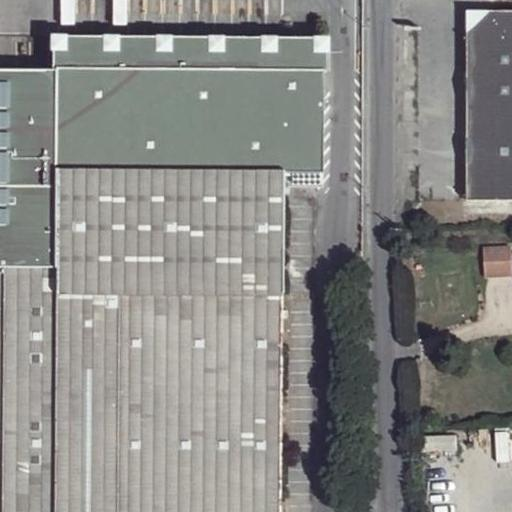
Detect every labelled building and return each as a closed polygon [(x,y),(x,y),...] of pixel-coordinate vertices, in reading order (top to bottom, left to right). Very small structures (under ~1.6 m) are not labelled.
[(468,12),(468,33),(490,11),(468,12)] [(468,33),(468,202),(511,201),(511,11),(490,11),(468,33)] [(325,70),(326,50),(315,49),(315,37),(272,37),(272,49),(262,49),(263,37),(220,36),(220,49),(210,49),(210,36),(167,36),(167,48),(158,49),(157,36),(115,36),(115,49),(105,48),(105,35),(62,35),(63,47),(52,48),(52,68),(57,68),(57,89),(57,168),(282,172),(319,173),(320,69),(325,70)] [(57,89),(56,72),(0,71),(0,266),(56,267),(56,247),(41,247),(41,168),(42,168),(42,89),(57,89)] [(42,168),(57,168),(57,89),(42,89),(42,168)] [(41,247),(56,247),(57,168),(42,168),(41,168),(41,247)] [(282,172),(57,168),(56,247),(56,267),(56,295),(281,296),(282,187),(282,172)] [(319,187),(319,173),(282,172),(282,187),(319,187)] [(483,249),(485,277),(511,274),(511,255),(511,248),(483,249)] [(0,511),(278,511),(281,296),(56,295),(56,267),(0,266),(0,511)]
